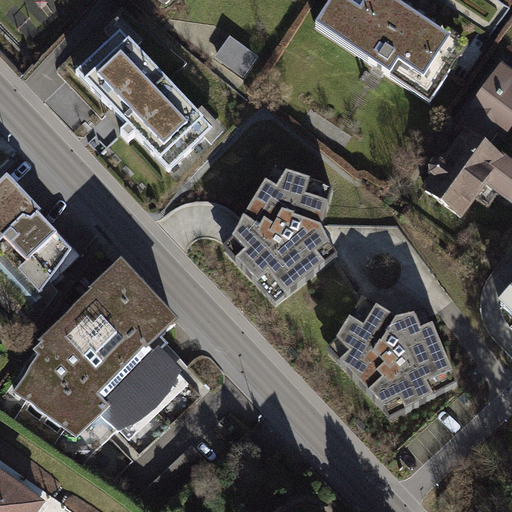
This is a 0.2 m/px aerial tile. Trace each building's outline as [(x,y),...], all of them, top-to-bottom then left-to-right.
[(152,0),(164,9),(171,0),(152,0)] [(395,0),(337,0),(316,32),(431,108),(470,49),(395,0)] [(102,120),(109,113),(75,78),(120,36),(167,84),(188,64),(121,10),(59,69),(57,73),(102,120)] [(120,36),(75,78),(109,113),(169,175),(213,133),(167,84),(120,36)] [(230,40),(215,60),(243,80),(258,60),(230,40)] [(511,74),(503,68),(458,133),(466,139),(486,153),(498,134),(508,141),(511,134),(511,74)] [(511,171),(486,153),(466,139),(444,168),(442,167),(434,168),(430,173),(432,182),(423,195),(462,224),(488,188),(511,205),(511,171)] [(324,234),(334,196),(289,183),(278,177),(266,195),(233,247),(224,254),(260,293),(276,311),(329,269),(338,262),(324,234)] [(6,183),(0,188),(0,247),(3,245),(11,255),(0,264),(0,298),(33,327),(59,295),(51,288),(80,259),(6,183)] [(38,363),(15,397),(77,441),(102,420),(117,437),(140,428),(159,415),(172,399),(181,379),(162,356),(170,349),(164,343),(179,330),(121,269),(89,300),(92,302),(39,348),(41,350),(33,357),(38,363)] [(511,293),(500,306),(511,316),(511,293)] [(396,328),(364,308),(339,347),(329,357),(386,419),(391,428),(459,391),(444,358),(428,322),(396,328)] [(511,436),(500,448),(511,460),(511,436)] [(267,454),(250,437),(234,453),(251,470),(267,454)] [(193,448),(141,496),(155,511),(160,511),(210,467),(193,448)] [(0,466),(0,511),(37,511),(47,499),(0,466)]
